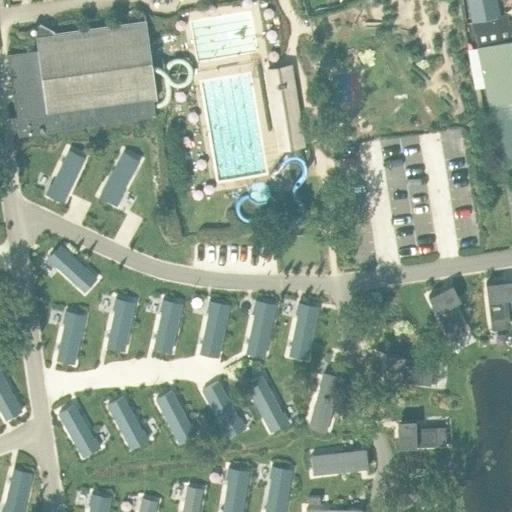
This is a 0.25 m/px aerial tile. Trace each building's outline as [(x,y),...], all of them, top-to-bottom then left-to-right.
[(465,0),(470,19),(501,13),(498,0),(465,0)] [(37,49),(7,53),(18,135),(155,116),(152,98),(156,98),(144,10),(143,10),(144,21),(36,36),(37,49)] [(511,29),(511,21),(509,22),(508,12),(501,13),(470,19),(501,170),(511,168),(511,40),(510,30),(511,29)] [(304,143),(296,62),(268,65),(277,146),(304,143)] [(50,182),(45,193),(56,198),(57,196),(64,200),(85,157),(69,149),(52,183),(50,182)] [(123,151),(100,193),(107,197),(106,198),(117,204),(122,194),(121,193),(139,160),(123,151)] [(54,250),(46,259),(55,267),(56,265),(84,291),(97,278),(61,245),(56,251),(54,250)] [(504,280),(486,282),(492,328),(510,325),(506,298),(504,280)] [(444,288),(428,296),(449,337),(465,329),(452,304),(444,288)] [(115,309),(106,346),(124,350),(134,303),(126,301),(127,299),(115,297),(113,309),(115,309)] [(162,310),(154,347),(171,351),(181,304),(174,303),(174,301),(162,298),(160,310),(162,310)] [(209,311),(200,353),(218,356),(228,305),(221,304),(221,302),(209,299),(207,311),(209,311)] [(255,311),(246,352),(264,355),(274,304),(267,303),(267,301),(255,299),(253,310),(255,311)] [(298,314),(289,355),(307,358),(317,307),(310,306),(310,304),(298,301),(296,313),(298,314)] [(64,322),(56,359),(74,363),(84,316),(76,314),(77,312),(65,310),(62,321),(64,322)] [(386,361),(384,379),(430,383),(431,365),(404,363),(386,361)] [(0,406),(6,419),(22,410),(0,368),(0,406)] [(261,374),(245,383),(270,429),(277,425),(278,427),(288,421),(283,411),(281,411),(261,374)] [(322,375),(309,425),(326,430),(339,380),(322,375)] [(218,380),(202,389),(227,434),(234,431),(235,432),(245,427),(239,416),(238,417),(218,380)] [(171,390),(155,398),(178,441),(185,437),(186,439),(196,433),(191,422),(189,423),(171,390)] [(123,395),(107,404),(130,446),(137,442),(138,444),(148,438),(143,428),(141,429),(123,395)] [(73,404),(57,413),(81,455),(88,451),(89,453),(100,447),(94,436),(92,437),(73,404)] [(417,427),(399,427),(399,445),(445,444),(445,426),(417,427)] [(361,448),(311,454),(314,474),(364,468),(361,448)] [(271,477),(265,511),(283,511),(291,470),(283,469),(283,467),(272,465),(269,477),(271,477)] [(228,479),(222,511),(240,511),(247,472),(239,471),(240,469),(228,467),(226,479),(228,479)] [(3,508),(1,511),(22,511),(31,472),(14,468),(5,509),(3,508)] [(187,484),(181,511),(197,511),(202,487),(187,484)] [(91,504),(88,511),(107,511),(110,499),(102,497),(103,495),(91,492),(89,504),(91,504)] [(141,497),(137,511),(154,511),(157,501),(141,497)]
